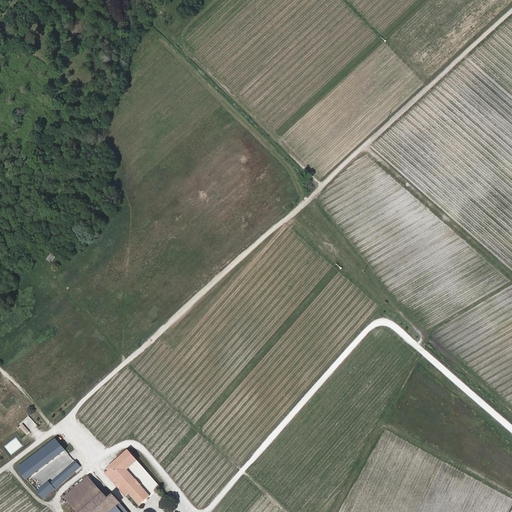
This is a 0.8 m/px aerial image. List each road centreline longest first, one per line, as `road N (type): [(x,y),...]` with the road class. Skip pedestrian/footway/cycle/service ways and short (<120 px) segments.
road 1 (track): [(511,10),(0,471)]
road 2 (track): [(124,362),(284,511)]
road 3 (track): [(511,498),(382,425)]
